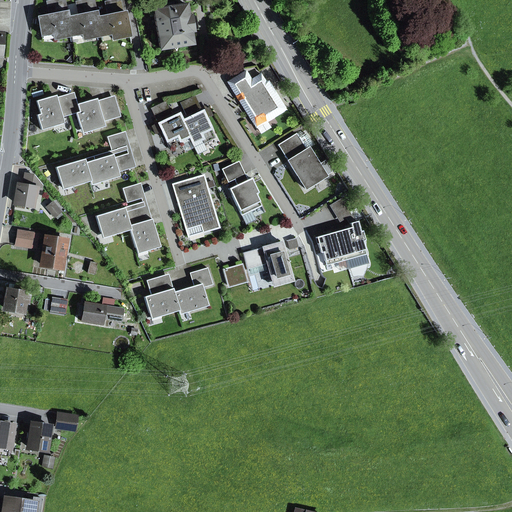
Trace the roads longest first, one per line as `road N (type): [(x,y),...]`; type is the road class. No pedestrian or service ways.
road 1 (primary): [(253,0),(511,409)]
road 2 (residential): [(125,80),(202,75),(302,232)]
road 3 (residential): [(179,260),(125,80)]
road 4 (tertiary): [(0,207),(15,73)]
road 5 (residential): [(124,296),(0,275)]
